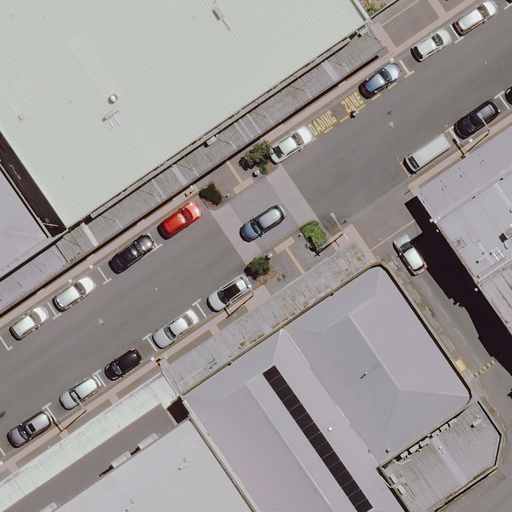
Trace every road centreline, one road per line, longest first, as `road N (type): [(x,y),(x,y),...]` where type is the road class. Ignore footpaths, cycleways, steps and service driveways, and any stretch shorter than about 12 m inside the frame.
road 1 (tertiary): [(359,160),(0,400)]
road 2 (unclassified): [(511,397),(359,160)]
road 3 (tertiary): [(511,52),(359,160)]
